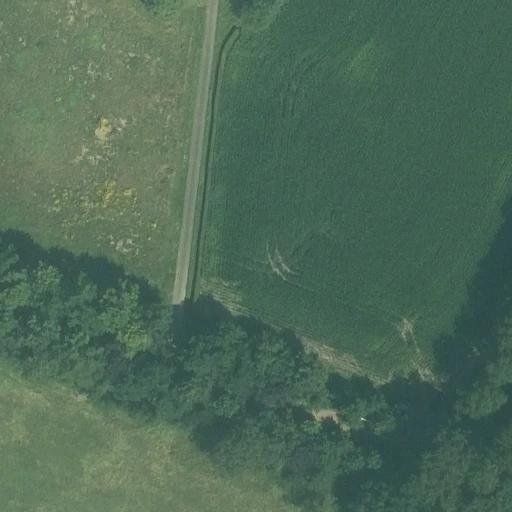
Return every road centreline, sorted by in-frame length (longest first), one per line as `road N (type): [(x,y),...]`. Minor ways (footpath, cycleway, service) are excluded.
road 1 (unclassified): [(511,475),(463,467),(0,295)]
road 2 (track): [(409,446),(511,300)]
